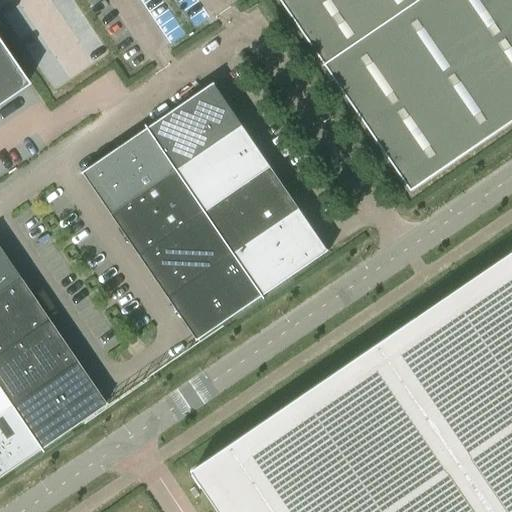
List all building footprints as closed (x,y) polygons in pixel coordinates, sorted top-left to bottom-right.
[(511,0),(281,0),(412,191),(511,122),(511,0)] [(0,101),(27,83),(0,43),(0,101)] [(214,83),(209,87),(149,128),(178,170),(243,125),(214,83)] [(206,212),(271,167),(243,125),(178,170),(206,212)] [(178,170),(149,128),(83,172),(112,215),(178,170)] [(300,209),(271,167),(206,212),(234,253),(300,209)] [(141,256),(206,212),(178,170),(112,215),(141,256)] [(234,253),(263,296),(323,255),(329,251),(300,209),(234,253)] [(234,253),(206,212),(141,256),(169,298),(234,253)] [(0,290),(13,282),(19,278),(0,250),(0,290)] [(198,340),(203,337),(263,296),(234,253),(169,298),(198,340)] [(511,511),(511,253),(194,470),(221,511),(511,511)] [(19,278),(13,282),(0,290),(0,352),(47,320),(19,278)] [(75,362),(47,320),(0,352),(0,391),(10,406),(75,362)] [(104,404),(75,362),(10,406),(39,449),(104,404)] [(0,413),(10,406),(0,391),(0,413)] [(10,406),(0,413),(0,475),(39,449),(10,406)]
